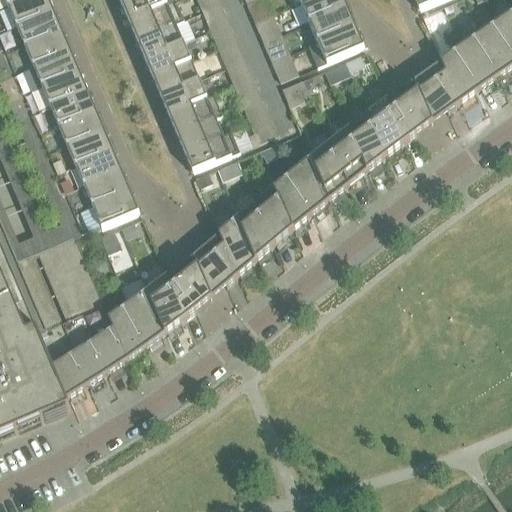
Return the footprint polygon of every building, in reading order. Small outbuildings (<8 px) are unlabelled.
[(41,0),(3,0),(9,14),(41,0)] [(56,17),(49,0),(41,0),(9,14),(17,34),(56,17)] [(128,26),(176,6),(173,0),(137,0),(120,7),(128,26)] [(269,8),(265,0),(264,0),(247,7),(250,16),(269,8)] [(349,11),(344,0),(319,0),(301,8),(310,28),(349,11)] [(454,0),(411,0),(418,15),(454,0)] [(136,45),(184,25),(176,6),(128,26),(136,45)] [(225,17),(221,9),(208,15),(212,23),(225,17)] [(357,31),(349,11),(310,28),(318,48),(357,31)] [(65,37),(56,17),(17,34),(26,54),(65,37)] [(511,18),(500,27),(511,56),(511,18)] [(277,28),(274,19),(255,27),(259,36),(277,28)] [(184,47),(179,36),(176,29),(185,25),(184,25),(136,45),(144,64),(184,47)] [(511,74),(511,56),(500,27),(480,40),(499,83),(511,74)] [(233,36),(229,28),(216,33),(220,42),(233,36)] [(327,68),(366,52),(357,31),(318,48),(309,52),(318,72),(327,68)] [(73,57),(65,37),(26,54),(34,74),(73,57)] [(499,83),(480,40),(461,53),(480,96),(499,83)] [(280,50),(276,42),(264,47),(267,55),(280,50)] [(192,66),(191,63),(184,47),(144,64),(152,83),(192,66)] [(241,55),(237,47),(224,52),(228,60),(241,55)] [(480,96),(461,53),(441,66),(460,110),(480,96)] [(82,77),(73,57),(34,74),(43,94),(82,77)] [(366,71),(361,61),(346,67),(351,78),(366,71)] [(288,70),(285,62),(272,67),(275,75),(288,70)] [(200,85),(199,82),(192,66),(152,83),(160,102),(200,85)] [(248,74),(245,66),(232,71),(236,79),(248,74)] [(460,110),(441,66),(415,85),(434,129),(460,110)] [(335,72),(325,76),(330,89),(341,84),(335,72)] [(90,97),(82,77),(43,94),(51,114),(90,97)] [(322,95),(316,80),(303,85),(307,93),(310,100),(322,95)] [(256,92),(253,84),(240,90),(244,98),(256,92)] [(208,102),(207,100),(200,85),(160,102),(168,120),(215,101),(214,100),(208,102)] [(307,93),(303,85),(286,93),(289,101),(307,93)] [(434,129),(415,85),(399,96),(387,105),(406,149),(418,140),(434,129)] [(99,117),(90,97),(51,114),(60,134),(99,117)] [(176,139),(223,120),(215,101),(168,120),(176,139)] [(264,111),(261,103),(248,109),(252,117),(264,111)] [(406,149),(387,105),(368,119),(387,163),(406,149)] [(107,137),(99,117),(60,134),(68,154),(107,137)] [(387,163),(368,119),(349,133),(368,177),(387,163)] [(223,140),(222,138),(216,123),(223,120),(176,139),(184,158),(232,138),(232,136),(223,140)] [(272,130),(269,122),(256,127),(259,135),(272,130)] [(368,177),(349,133),(330,148),(349,192),(368,177)] [(116,157),(107,137),(68,154),(77,173),(116,157)] [(192,178),(241,157),(232,138),(184,158),(192,178)] [(349,192),(330,148),(312,163),(330,207),(349,192)] [(124,177),(116,157),(77,173),(85,193),(124,177)] [(330,207),(312,163),(293,177),(312,221),(330,207)] [(235,180),(230,168),(217,174),(222,185),(235,180)] [(132,197),(124,177),(85,193),(93,213),(132,197)] [(214,188),(209,177),(196,183),(200,194),(214,188)] [(312,221),(293,177),(275,192),(293,236),(312,221)] [(293,236),(275,192),(256,207),(275,251),(293,236)] [(141,218),(132,197),(93,213),(102,234),(141,218)] [(275,251),(256,207),(238,223),(257,267),(275,251)] [(257,267),(238,223),(219,238),(238,282),(257,267)] [(139,239),(134,227),(122,232),(127,245),(139,239)] [(122,254),(115,236),(101,242),(109,260),(122,254)] [(238,282),(219,238),(193,260),(212,304),(227,292),(238,282)] [(0,447),(3,446),(23,437),(63,420),(72,417),(66,405),(65,406),(53,376),(48,366),(30,322),(14,285),(7,271),(2,257),(0,253),(0,447)] [(212,304),(193,260),(167,281),(186,325),(197,316),(212,304)] [(106,277),(109,271),(106,265),(100,263),(94,265),(92,272),(94,278),(100,280),(106,277)] [(186,325),(167,281),(148,295),(167,339),(181,329),(186,325)] [(167,339),(148,295),(144,298),(129,308),(148,353),(167,339)] [(148,353),(129,308),(109,323),(116,337),(128,367),(130,365),(128,361),(142,356),(143,357),(148,353)] [(128,367),(116,337),(96,350),(108,380),(110,378),(109,375),(123,369),(123,370),(128,367)] [(108,380),(96,350),(76,362),(89,392),(91,391),(90,388),(104,382),(108,380)] [(89,392),(76,362),(53,376),(65,406),(66,405),(71,403),(70,400),(84,394),(84,395),(89,392)]
